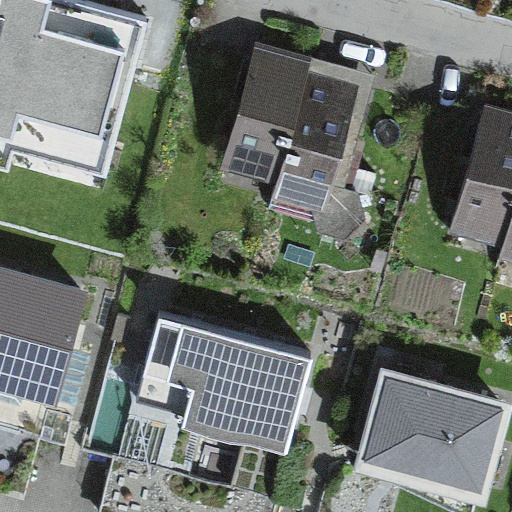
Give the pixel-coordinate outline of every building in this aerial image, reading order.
[(0,0),(0,99),(101,127),(124,41),(38,18),(43,0),(0,0)] [(307,65),(306,65),(255,51),(227,152),(279,166),(307,65)] [(307,65),(279,166),(275,181),(327,195),(355,94),(337,89),(343,65),(309,55),(306,65),(307,65)] [(506,227),(511,204),(511,120),(481,112),(454,213),(506,227)] [(511,204),(506,227),(502,241),(511,244),(511,204)] [(0,266),(0,374),(53,389),(80,288),(0,266)] [(158,310),(142,368),(191,381),(183,410),(287,438),(310,351),(158,310)] [(387,372),(366,451),(479,483),(501,402),(387,372)] [(40,433),(0,422),(0,482),(25,489),(40,433)] [(155,511),(168,468),(112,455),(97,509),(107,511),(155,511)] [(155,511),(273,511),(277,497),(168,468),(155,511)]
